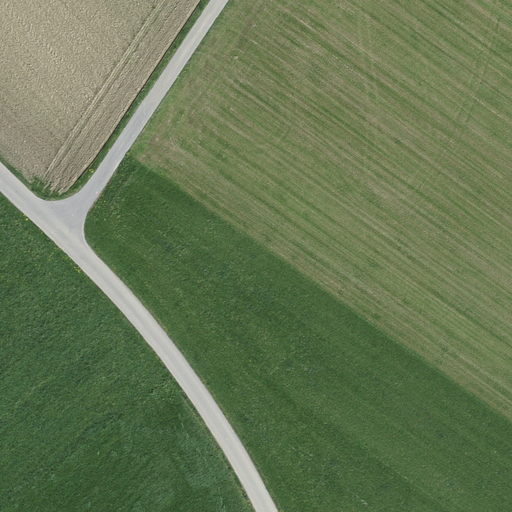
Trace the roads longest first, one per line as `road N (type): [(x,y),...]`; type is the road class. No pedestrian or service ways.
road 1 (unclassified): [(0,174),(177,363),(267,511)]
road 2 (track): [(215,0),(60,232)]
